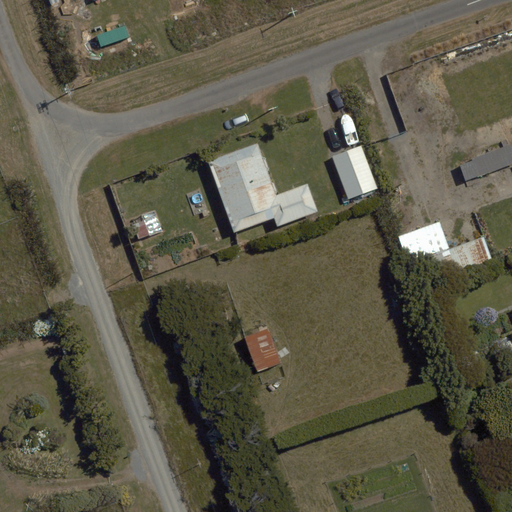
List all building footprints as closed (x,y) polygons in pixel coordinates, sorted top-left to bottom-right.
[(256,139),(207,158),(234,230),(270,217),(272,224),(316,208),(306,182),(276,193),(256,139)] [(360,145),(330,154),(344,200),(375,190),(360,145)] [(506,147),(457,165),(463,181),(511,163),(506,147)] [(444,220),(398,235),(406,261),(425,255),(434,284),(496,264),(486,233),(452,245),(444,220)] [(270,324),(241,333),(254,372),(283,362),(270,324)]
